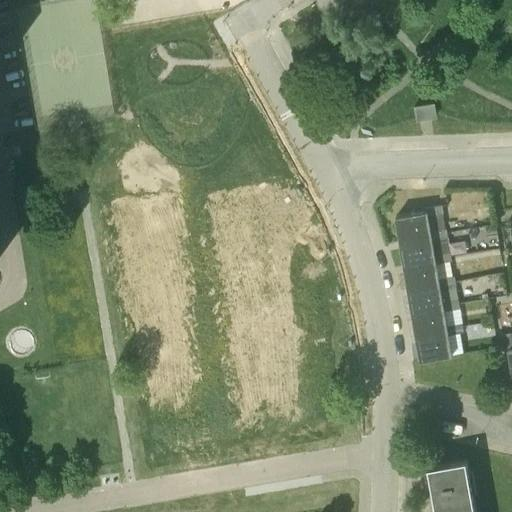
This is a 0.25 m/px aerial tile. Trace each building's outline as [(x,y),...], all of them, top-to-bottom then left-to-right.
[(435,116),(432,103),(413,107),(416,120),(418,119),(430,117),(435,116)] [(430,231),(446,228),(442,205),(426,207),(426,211),(396,216),(400,240),(431,235),(430,231)] [(435,259),(434,255),(451,252),(447,228),(446,228),(430,231),(431,235),(400,240),(404,264),(435,259)] [(439,279),(455,276),(451,252),(434,255),(435,259),(404,264),(408,288),(439,282),(439,279)] [(443,302),(459,300),(455,276),(439,279),(439,282),(408,288),(413,312),(443,306),(443,302)] [(281,279),(187,283),(189,316),(191,316),(192,343),(190,343),(191,377),(285,373),(283,340),(279,340),(278,312),(282,312),(281,279)] [(447,326),(463,324),(459,300),(443,302),(443,306),(413,312),(417,335),(448,330),(447,326)] [(448,330),(448,334),(464,331),(463,324),(447,326),(448,330)] [(448,330),(417,335),(421,359),(452,354),(448,334),(448,330)] [(511,369),(511,332),(502,334),(505,350),(509,349),(511,369)] [(437,507),(474,500),(467,458),(429,465),(437,507)] [(437,511),(476,511),(474,500),(437,507),(437,511)]
